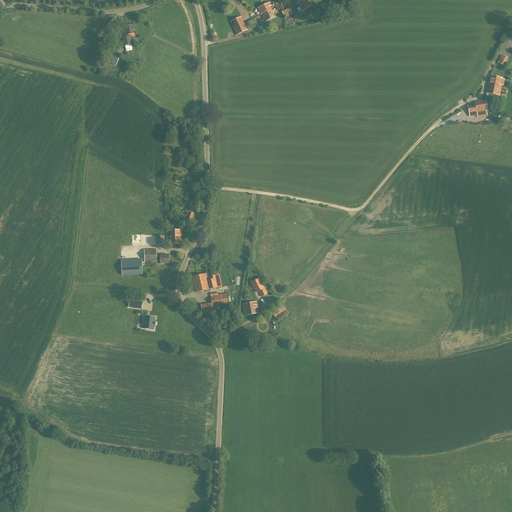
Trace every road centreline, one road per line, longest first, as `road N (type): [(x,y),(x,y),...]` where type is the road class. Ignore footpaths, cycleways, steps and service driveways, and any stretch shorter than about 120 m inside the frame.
road 1 (unclassified): [(207,186),(356,209),(436,122)]
road 2 (unclassified): [(207,186),(195,0)]
road 3 (unclassified): [(214,511),(221,364),(210,336)]
road 4 (unclassified): [(210,336),(178,290),(207,186)]
road 5 (tertiary): [(0,6),(105,11),(158,0)]
